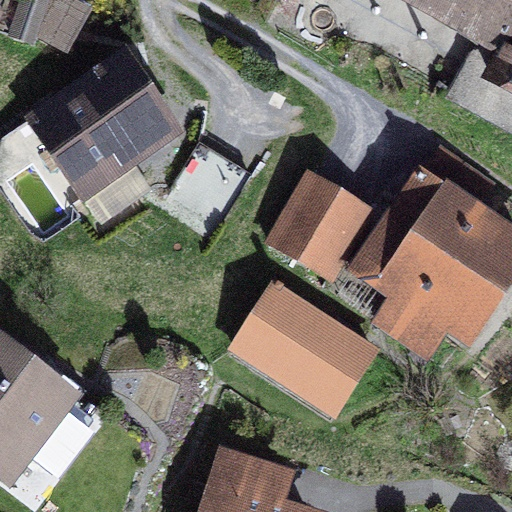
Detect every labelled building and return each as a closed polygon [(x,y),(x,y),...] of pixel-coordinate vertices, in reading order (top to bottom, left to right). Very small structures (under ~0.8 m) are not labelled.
[(64,52),(88,11),(67,0),(51,0),(38,38),(64,52)] [(511,0),(410,0),(507,52),(493,78),(497,80),(479,112),(511,130),(511,0)] [(42,11),(22,4),(12,37),(32,43),(42,11)] [(30,121),(76,191),(126,158),(168,130),(121,61),(30,121)] [(168,196),(219,229),(251,178),(200,146),(168,196)] [(452,327),(466,338),(511,272),(511,240),(474,214),(492,189),(442,154),(424,178),(422,176),(361,263),(402,291),(394,301),(378,324),(429,359),(452,327)] [(126,158),(76,191),(99,226),(149,193),(126,158)] [(311,178),(270,247),(329,281),(370,213),(311,178)] [(394,301),(402,291),(361,263),(354,273),(394,301)] [(234,349),(335,415),(375,355),(274,288),(234,349)] [(23,370),(0,353),(0,474),(6,479),(23,456),(51,477),(88,429),(60,408),(64,402),(23,370)] [(74,409),(86,393),(35,355),(23,370),(64,402),(74,409)] [(274,511),(285,479),(231,461),(213,511),(274,511)]
